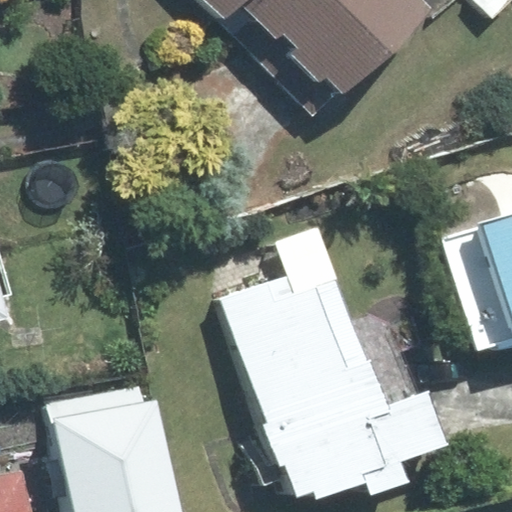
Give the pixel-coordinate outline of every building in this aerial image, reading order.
[(206,0),(225,17),(220,23),(312,115),(430,8),(422,0),(206,0)] [(511,335),(511,217),(443,238),(478,346),(511,335)] [(371,493),(406,480),(399,461),(445,444),(427,395),(385,410),(318,227),(278,241),(291,279),(227,302),(298,496),(313,490),(317,500),(367,482),(371,493)] [(0,316),(4,315),(0,302),(0,293),(9,291),(0,260),(0,316)] [(64,511),(164,511),(139,384),(43,403),(64,511)] [(29,511),(21,471),(0,474),(0,511),(29,511)]
